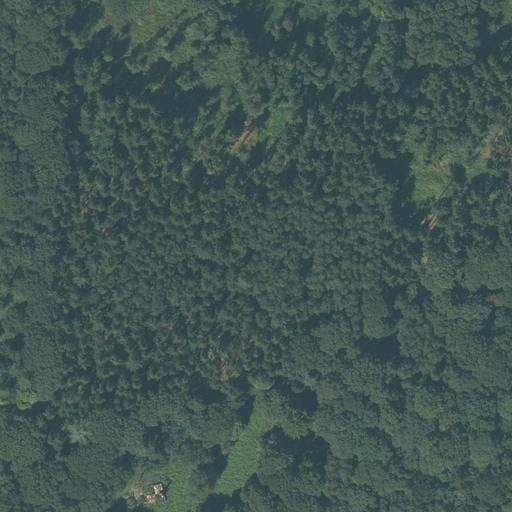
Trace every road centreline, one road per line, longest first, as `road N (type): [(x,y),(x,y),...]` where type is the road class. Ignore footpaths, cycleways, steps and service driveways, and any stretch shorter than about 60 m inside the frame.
road 1 (track): [(38,391),(511,250)]
road 2 (track): [(38,391),(38,0)]
